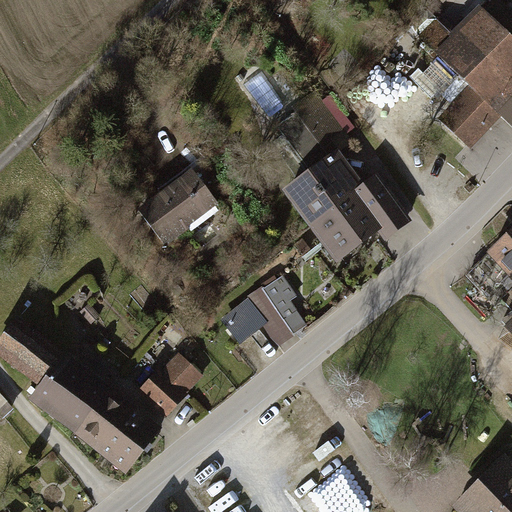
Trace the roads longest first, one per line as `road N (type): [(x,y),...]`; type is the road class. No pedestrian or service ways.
road 1 (unclassified): [(114,511),(511,172)]
road 2 (residential): [(175,0),(0,161)]
road 3 (track): [(118,508),(0,375)]
road 4 (unknown): [(415,260),(511,367)]
